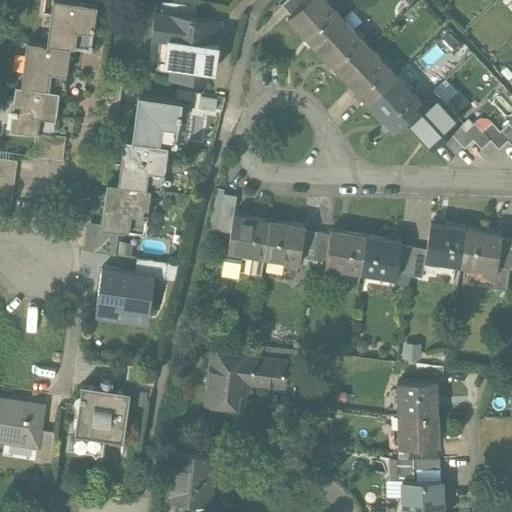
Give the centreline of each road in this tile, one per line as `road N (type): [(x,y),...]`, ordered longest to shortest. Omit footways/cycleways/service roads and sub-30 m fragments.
road 1 (residential): [(336,175),(320,124),(306,109),(271,104),(248,121),(242,147),(260,171),(289,178)]
road 2 (residential): [(511,183),(336,175)]
